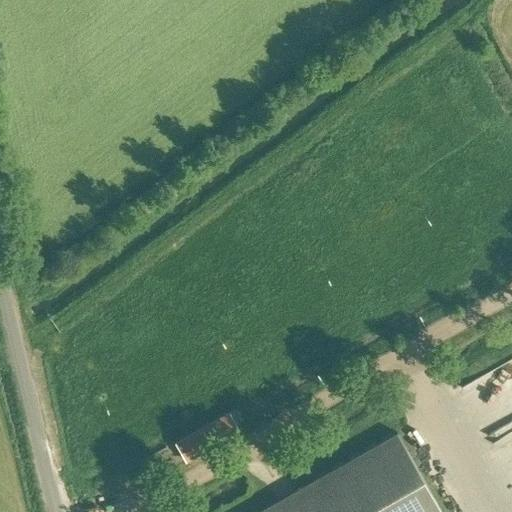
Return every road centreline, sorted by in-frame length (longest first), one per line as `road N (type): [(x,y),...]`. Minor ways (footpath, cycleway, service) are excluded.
road 1 (track): [(15,353),(477,0)]
road 2 (track): [(138,511),(511,293)]
road 3 (unclassified): [(0,288),(54,511)]
